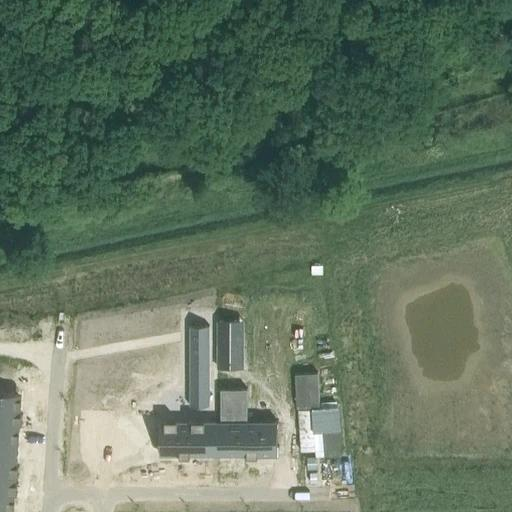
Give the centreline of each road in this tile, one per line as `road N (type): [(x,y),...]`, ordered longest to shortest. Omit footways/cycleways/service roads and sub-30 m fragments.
road 1 (track): [(105,511),(107,491),(328,493)]
road 2 (track): [(107,491),(55,490),(62,352)]
